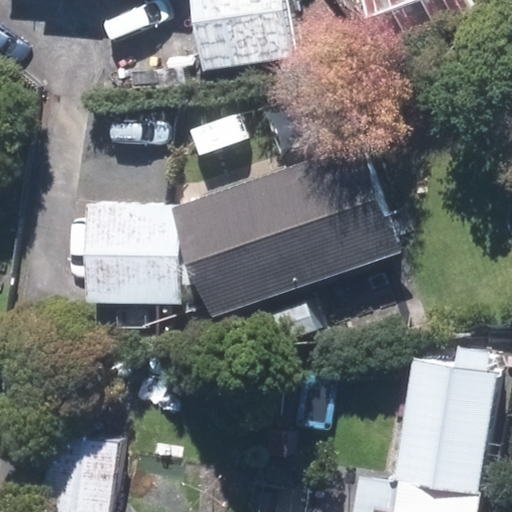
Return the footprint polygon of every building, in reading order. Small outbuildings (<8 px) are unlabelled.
[(200,0),(210,70),(296,58),(287,0),(200,0)] [(473,0),(369,0),(388,48),(479,14),(473,0)] [(116,129),(116,153),(163,152),(162,127),(116,129)] [(220,319),(407,255),(370,146),(183,211),(220,319)] [(180,206),(96,203),(93,302),(177,304),(180,206)] [(473,511),(496,371),(417,358),(393,511),(473,511)] [(114,511),(124,443),(59,434),(48,511),(114,511)]
